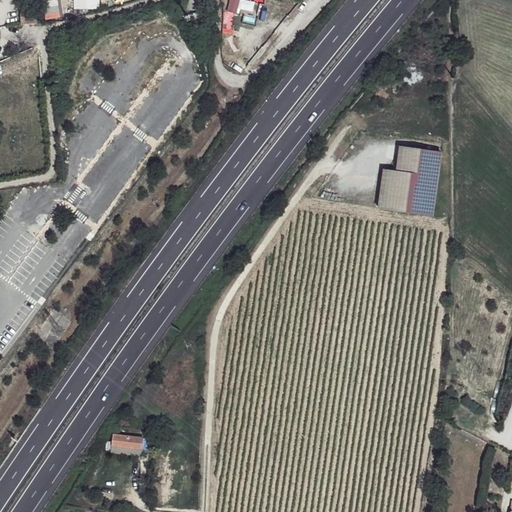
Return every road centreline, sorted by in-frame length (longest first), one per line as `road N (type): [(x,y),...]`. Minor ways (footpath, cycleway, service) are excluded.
road 1 (motorway): [(22,511),(233,211),(402,0)]
road 2 (motorway): [(368,0),(210,199),(0,497)]
road 3 (track): [(326,161),(217,313),(204,511)]
road 4 (unclassified): [(324,0),(251,80),(235,81),(216,55),(214,0)]
road 5 (unknown): [(48,26),(44,65),(56,174),(0,187)]
